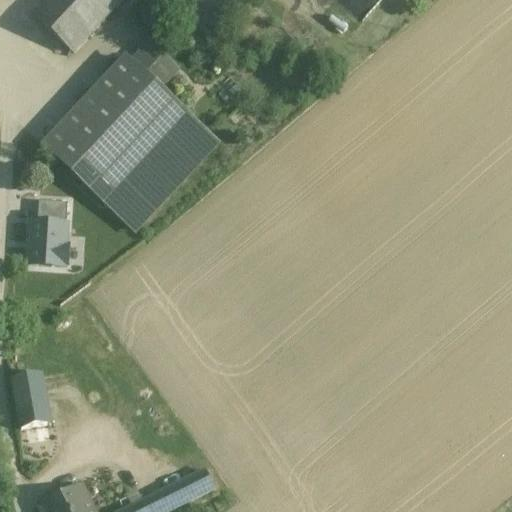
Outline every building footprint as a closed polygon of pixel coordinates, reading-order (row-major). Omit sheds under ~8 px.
[(50,0),(32,20),(73,56),(125,0),(50,0)] [(176,73),(149,48),(132,67),(158,92),(176,73)] [(132,67),(126,62),(44,149),(135,234),(216,146),(158,92),(132,67)] [(60,268),(62,204),(37,204),(37,227),(26,226),(25,267),(60,268)] [(243,412),(123,268),(100,288),(219,431),(243,412)] [(207,429),(94,293),(53,327),(166,463),(207,429)] [(438,298),(305,409),(338,449),(472,339),(438,298)] [(477,345),(343,455),(377,496),(510,385),(477,345)] [(44,381),(14,386),(24,436),(53,430),(44,381)] [(53,430),(24,436),(30,468),(59,463),(53,430)] [(206,476),(136,511),(180,511),(217,493),(206,476)] [(90,511),(80,495),(53,511),(90,511)]
